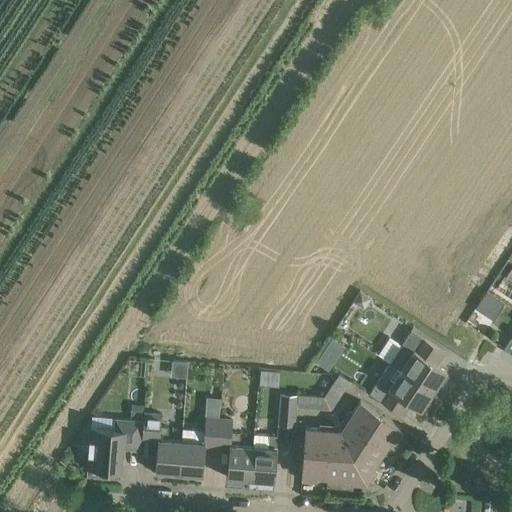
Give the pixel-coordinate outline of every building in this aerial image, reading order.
[(487,291),(466,322),(482,333),(503,302),(487,291)] [(411,329),(390,361),(434,390),(439,382),(443,384),(449,375),(445,373),(447,370),(437,364),(445,351),(411,329)] [(376,352),(386,358),(396,342),(386,336),(376,352)] [(322,353),(316,362),(328,370),(334,361),(322,353)] [(434,390),(390,361),(369,393),(403,415),(411,403),(421,409),(423,407),(426,409),(432,400),(429,398),(434,390)] [(325,396),(298,394),(297,406),(331,409),(350,380),(339,374),(325,396)] [(278,424),(295,425),(297,406),(298,394),(281,392),(278,424)] [(208,397),(206,414),(219,415),(220,398),(208,397)] [(350,478),(349,484),(362,485),(365,479),(372,480),(379,470),(374,466),(392,439),(397,442),(404,432),(399,428),(401,426),(361,399),(341,429),(305,426),(302,474),(304,475),(304,481),(316,481),(317,476),(350,478)] [(143,419),(142,439),(158,441),(155,471),(179,473),(182,440),(168,439),(169,426),(162,426),(163,412),(144,410),(143,419)] [(87,468),(121,471),(123,448),(141,449),(142,439),(143,419),(116,417),(115,428),(91,426),(87,468)] [(182,440),(179,473),(203,475),(206,445),(217,446),(219,418),(206,417),(205,429),(197,429),(183,427),(182,440)] [(227,476),(251,478),(254,445),(239,444),(240,432),(232,431),(233,419),(219,418),(217,446),(229,447),(227,476)] [(254,445),(251,478),(275,480),(278,447),(277,447),(278,435),(269,434),(268,447),(254,445)]
